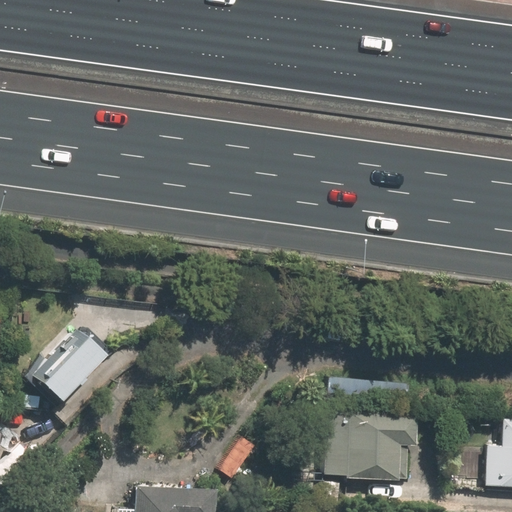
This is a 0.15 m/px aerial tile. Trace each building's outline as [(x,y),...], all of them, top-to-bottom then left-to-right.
[(63,324),(19,369),(48,397),(92,352),(63,324)] [(401,410),(313,406),(312,409),(294,409),(293,435),(311,435),(310,466),(333,467),(332,470),(393,473),(395,437),(400,438),(401,410)] [(511,413),(491,413),(489,441),(477,441),(475,480),(511,481),(511,413)] [(0,436),(18,438),(19,419),(0,417),(0,436)] [(250,445),(235,434),(207,469),(223,481),(250,445)] [(202,511),(204,483),(121,479),(119,511),(202,511)] [(449,511),(451,500),(428,497),(426,511),(449,511)]
